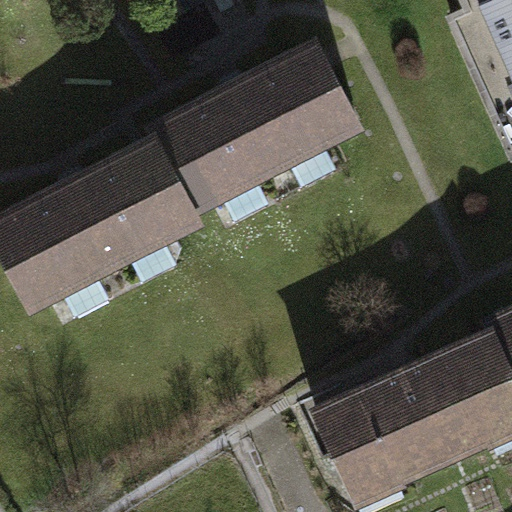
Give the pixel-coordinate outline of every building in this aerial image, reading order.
[(511,0),(464,0),(465,2),(451,9),(510,161),(511,159),(511,0)] [(158,121),(201,203),(364,120),(317,31),(155,114),(158,121)] [(201,203),(158,121),(0,204),(0,240),(34,305),(207,215),(201,203)] [(511,292),(489,302),(495,316),(511,353),(511,292)] [(511,353),(495,316),(310,396),(355,498),(511,429),(511,353)]
